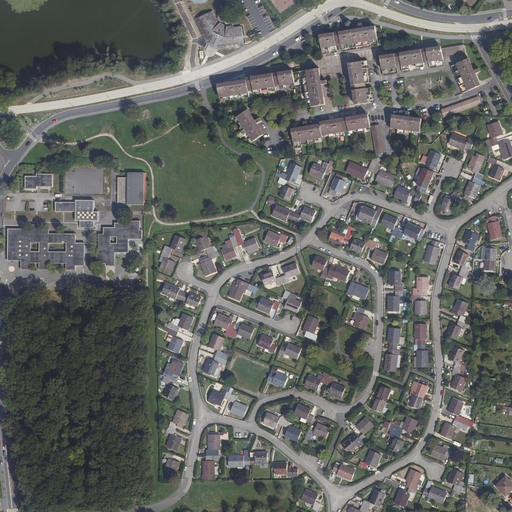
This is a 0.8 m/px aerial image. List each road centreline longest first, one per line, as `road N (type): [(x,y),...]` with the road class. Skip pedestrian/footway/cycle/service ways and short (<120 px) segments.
road 1 (residential): [(13,161),(59,116),(198,84),(275,50),(352,0)]
road 2 (residential): [(250,427),(259,407),(289,395),(335,410),(354,407),(375,375),(376,275),(310,237)]
road 3 (residential): [(453,226),(437,290),(440,382),(429,433),(413,456)]
road 4 (residential): [(199,414),(179,495),(130,511)]
